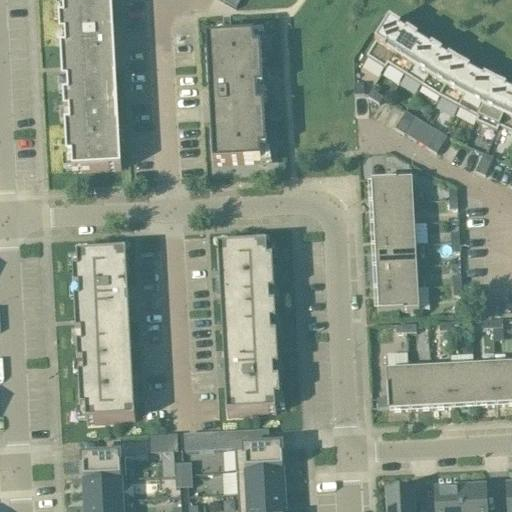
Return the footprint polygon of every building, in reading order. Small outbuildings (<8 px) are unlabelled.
[(225,0),(224,4),(223,4),(236,11),(242,0),(225,0)] [(114,23),(112,3),(63,6),(64,21),(59,21),(63,86),(68,85),(69,98),(63,98),(64,115),(70,115),(70,127),(65,128),(67,161),(72,161),(73,175),(122,173),(121,152),(114,153),(110,83),(116,83),(115,55),(109,55),(107,24),(114,23)] [(390,23),(367,60),(386,72),(388,68),(408,35),(390,23)] [(408,35),(388,68),(405,79),(426,46),(408,35)] [(254,38),(207,41),(210,110),(215,110),(215,126),(211,127),(213,168),(261,165),(260,153),(267,153),(261,50),(255,50),(254,38)] [(443,57),(426,46),(405,79),(422,89),(443,57)] [(443,57),(422,89),(440,101),(460,67),(443,57)] [(460,67),(440,101),(460,111),(478,77),(460,67)] [(496,86),(478,77),(460,111),(478,121),(479,121),(496,86)] [(365,86),(355,87),(356,98),(365,98),(365,86)] [(479,121),(478,121),(476,125),(497,135),(499,130),(511,100),(511,93),(496,86),(479,121)] [(372,93),(369,98),(369,101),(379,107),(383,100),(372,93)] [(511,100),(499,130),(511,136),(511,100)] [(415,120),(406,114),(401,123),(410,129),(415,120)] [(404,137),(410,129),(401,123),(395,132),(404,137)] [(438,134),(433,143),(442,148),(447,140),(438,134)] [(442,148),(433,143),(428,152),(437,157),(442,148)] [(493,161),(484,157),(480,166),(489,170),(493,161)] [(489,170),(480,166),(476,175),(485,179),(489,170)] [(412,183),(372,185),(373,207),(414,204),(412,183)] [(457,203),(457,193),(449,193),(449,203),(457,203)] [(458,213),(457,203),(449,203),(450,213),(458,213)] [(414,204),(373,207),(375,229),(415,226),(414,204)] [(415,226),(375,229),(376,250),(416,248),(415,226)] [(460,246),(459,236),(451,236),(451,246),(460,246)] [(460,256),(460,246),(451,246),(452,256),(460,256)] [(267,248),(218,251),(219,272),(226,271),(233,399),(226,399),(227,419),(276,417),(276,402),(280,402),(277,338),(272,339),(271,327),(276,327),(275,308),(270,309),(270,297),(275,297),(273,262),(268,263),(267,248)] [(416,248),(376,250),(377,272),(417,270),(416,248)] [(127,277),(126,256),(77,259),(78,273),(73,273),(77,337),(82,337),(82,349),(77,349),(78,367),(83,367),(84,379),(79,379),(81,413),(86,413),(87,427),(136,424),(134,404),(128,404),(121,277),(127,277)] [(417,270),(377,272),(378,294),(418,292),(417,270)] [(462,289),(461,279),(453,279),(454,289),(462,289)] [(462,299),(462,289),(454,289),(454,299),(462,299)] [(418,292),(378,294),(379,316),(420,314),(418,292)] [(463,309),(455,310),(455,320),(463,320),(463,309)] [(503,331),(503,323),(493,324),(493,332),(503,331)] [(493,332),(493,324),(483,324),(483,332),(493,332)] [(460,334),(459,325),(449,326),(450,334),(460,334)] [(450,334),(449,326),(439,326),(440,335),(450,334)] [(407,336),(406,328),(396,329),(397,337),(407,336)] [(417,336),(416,328),(406,328),(407,336),(417,336)] [(511,367),(495,368),(498,409),(511,407),(511,367)] [(495,368),(473,370),(476,410),(498,409),(495,368)] [(473,370),(452,371),(454,411),(476,410),(473,370)] [(452,371),(430,372),(432,412),(454,411),(452,371)] [(430,372),(408,373),(411,413),(432,412),(430,372)] [(408,373),(386,374),(389,415),(411,413),(408,373)] [(235,454),(245,453),(244,435),(183,438),(184,457),(235,454)] [(169,439),(150,440),(151,456),(179,454),(178,438),(169,439)] [(245,453),(235,454),(236,477),(283,474),(282,451),(245,453)] [(121,483),(126,483),(125,460),(83,462),(84,485),(121,483)] [(196,479),(196,467),(187,467),(188,479),(196,479)] [(179,468),(171,468),(172,480),(180,480),(179,468)] [(283,474),(236,477),(238,498),(284,496),(283,474)] [(197,491),(196,479),(188,479),(189,491),(197,491)] [(180,480),(172,480),(172,492),(181,492),(180,480)] [(85,506),(122,504),(121,483),(84,485),(85,506)] [(461,493),(461,511),(485,511),(484,492),(481,492),(481,490),(470,490),(470,493),(461,493)] [(461,511),(461,493),(452,494),(452,491),(440,492),(440,494),(437,494),(437,511),(461,511)] [(413,511),(413,496),(410,496),(410,494),(398,494),(398,496),(388,497),(388,511),(413,511)] [(238,498),(238,511),(285,511),(284,496),(238,498)]
